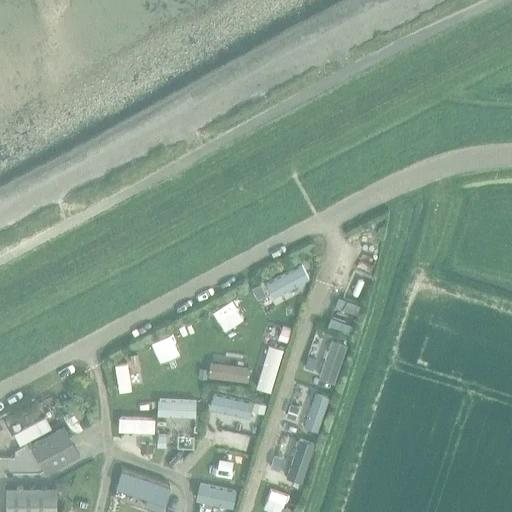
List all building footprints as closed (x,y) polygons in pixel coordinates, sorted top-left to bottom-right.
[(278,282),(305,268),(299,257),(273,271),(278,282)] [(260,283),(252,288),(258,298),(266,294),(260,283)] [(242,296),(201,310),(205,322),(246,308),(242,296)] [(282,326),(278,338),(286,340),(290,328),(282,326)] [(154,331),(152,363),(165,363),(167,332),(154,331)] [(213,351),(213,366),(251,367),(251,352),(213,351)] [(308,356),(304,366),(312,369),(316,359),(308,356)] [(199,366),(198,377),(206,377),(207,367),(199,366)] [(322,417),(333,386),(321,382),(310,413),(322,417)] [(161,404),(200,406),(201,391),(162,389),(161,404)] [(253,401),(251,409),(263,411),(265,403),(253,401)] [(290,404),(286,416),(294,418),(298,407),(290,404)] [(124,406),(123,419),(158,420),(158,407),(124,406)] [(72,411),(63,416),(73,434),(82,429),(72,411)] [(45,417),(13,434),(19,445),(51,428),(45,417)] [(282,432),(312,442),(316,431),(286,420),(282,432)] [(66,426),(31,444),(45,472),(80,455),(66,426)] [(222,432),(220,445),(252,451),(254,438),(222,432)] [(165,434),(156,434),(156,447),(164,447),(165,434)] [(152,442),(140,442),(140,451),(152,451),(152,442)] [(274,455),(270,467),(278,470),(282,458),(274,455)] [(239,492),(242,480),(204,470),(201,482),(239,492)] [(270,470),(263,489),(296,500),(302,481),(270,470)] [(56,511),(56,487),(6,489),(6,511),(56,511)] [(209,494),(205,511),(228,511),(231,498),(209,494)] [(142,498),(141,507),(152,509),(153,500),(142,498)]
